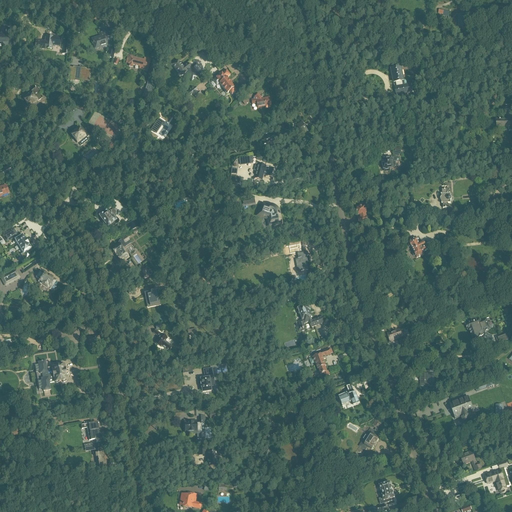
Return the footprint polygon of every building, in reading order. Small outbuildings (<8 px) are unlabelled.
[(6,34),(6,27),(1,28),(2,35),(0,34),(0,42),(3,42),(3,47),(8,46),(8,45),(15,45),(14,37),(7,38),(7,35),(7,34),(6,34)] [(93,43),(95,48),(95,49),(109,45),(107,36),(109,36),(108,31),(100,33),(101,37),(92,39),(93,42),(93,43),(93,44),(93,43)] [(61,43),(61,38),(46,36),(46,38),(45,38),(44,42),(40,42),(40,40),(35,40),(34,49),(39,49),(39,48),(52,49),(52,45),(60,46),(61,43)] [(70,40),(65,39),(63,51),(61,51),(60,54),(68,55),(70,40)] [(115,50),(109,49),(107,58),(113,59),(115,50)] [(140,67),(139,69),(148,71),(149,67),(148,66),(149,64),(151,59),(144,58),(144,60),(127,56),(127,59),(129,59),(128,64),(130,64),(129,67),(133,67),(133,65),(140,67)] [(183,67),(178,61),(172,65),(181,77),(185,74),(191,82),(197,77),(191,69),(191,68),(188,63),(183,67)] [(14,75),(23,69),(19,64),(11,70),(14,75)] [(0,76),(9,70),(6,66),(1,70),(2,71),(0,72),(0,76)] [(405,80),(404,81),(401,67),(390,69),(393,84),(394,84),(394,87),(396,96),(413,92),(411,84),(406,85),(407,84),(406,81),(405,80)] [(71,70),(70,79),(75,79),(75,78),(79,79),(79,80),(88,81),(89,72),(84,71),(85,70),(75,69),(74,70),(71,70)] [(216,78),(212,81),(216,86),(219,84),(225,91),(224,92),(226,94),(227,93),(227,94),(229,92),(232,95),(236,92),(234,89),(235,88),(227,78),(230,75),(226,70),(222,73),(216,78)] [(22,87),(30,80),(25,74),(22,76),(23,77),(19,80),(21,82),(19,83),(22,87)] [(149,79),(143,97),(149,98),(155,80),(149,79)] [(196,98),(201,95),(199,92),(197,93),(196,91),(198,90),(195,87),(185,95),(188,98),(193,94),(196,98)] [(41,104),(39,102),(44,99),(41,95),(42,94),(38,88),(32,93),(32,94),(26,99),(26,101),(25,101),(27,102),(29,102),(32,107),(31,107),(33,110),(41,104)] [(262,99),(258,94),(255,98),(256,99),(255,99),(255,100),(252,100),(252,105),(257,104),(258,109),(263,108),(263,107),(271,106),(269,98),(262,99)] [(503,120),(497,120),(497,128),(507,127),(508,127),(508,130),(509,130),(509,131),(511,131),(511,115),(511,107),(509,107),(506,108),(502,108),(502,115),(503,115),(503,116),(508,116),(508,119),(509,119),(509,120),(503,120)] [(307,131),(302,124),(295,129),(296,131),(299,129),(300,131),(297,133),(299,137),(307,131)] [(89,137),(83,129),(80,131),(79,129),(72,134),(72,136),(73,138),(75,138),(78,142),(85,137),(87,139),(89,137)] [(117,143),(102,134),(100,138),(107,142),(104,146),(107,147),(109,145),(114,148),(117,143)] [(271,141),(267,142),(267,145),(284,142),(283,136),(272,138),(272,140),(270,140),(271,141)] [(241,166),(250,164),(252,157),(239,159),(240,166),(241,166)] [(385,160),(382,160),(383,163),(383,164),(383,165),(383,168),(384,172),(387,171),(390,171),(390,169),(394,168),(394,167),(395,167),(397,167),(396,162),(398,162),(398,161),(400,161),(399,158),(397,158),(397,157),(385,160)] [(271,176),(273,169),(265,167),(265,166),(258,164),(254,178),(262,180),(263,174),(271,176)] [(0,197),(1,197),(1,196),(9,194),(6,185),(0,187),(0,197)] [(441,201),(441,204),(444,204),(444,205),(443,205),(443,209),(449,208),(449,204),(451,203),(451,201),(451,200),(452,200),(452,199),(452,198),(452,197),(451,197),(451,196),(451,194),(448,194),(448,193),(449,193),(448,189),(442,190),(442,194),(443,194),(441,195),(441,197),(441,198),(440,198),(440,199),(440,200),(441,201)] [(268,206),(261,203),(257,216),(267,219),(268,225),(281,223),(280,215),(281,215),(281,214),(279,214),(278,212),(277,211),(277,210),(277,209),(276,209),(275,210),(273,208),(273,207),(272,206),(271,206),(270,206),(269,206),(268,206)] [(367,213),(365,206),(356,208),(358,215),(360,215),(361,218),(358,219),(359,222),(367,221),(367,217),(369,217),(369,213),(367,213)] [(110,212),(108,210),(99,216),(102,220),(102,222),(103,223),(105,224),(108,227),(110,229),(118,223),(114,217),(116,215),(115,214),(115,213),(113,210),(110,212)] [(141,227),(138,220),(126,225),(129,231),(141,227)] [(14,229),(3,236),(7,242),(14,238),(18,236),(18,235),(14,229)] [(18,236),(14,238),(15,240),(18,246),(17,246),(19,249),(20,249),(23,254),(21,255),(22,256),(24,259),(26,258),(27,258),(29,256),(30,256),(28,252),(31,249),(28,245),(29,245),(26,240),(25,240),(23,236),(23,235),(19,237),(19,238),(18,236)] [(115,248),(112,250),(113,251),(113,252),(113,253),(114,253),(115,254),(117,256),(117,257),(118,258),(118,259),(119,260),(120,261),(121,261),(122,260),(122,262),(128,258),(127,258),(127,257),(128,256),(126,253),(125,252),(125,251),(124,249),(123,249),(126,246),(127,246),(126,244),(130,241),(126,236),(122,239),(122,240),(121,240),(118,242),(119,242),(118,243),(119,244),(117,245),(114,247),(115,248)] [(414,253),(413,255),(414,256),(416,257),(417,258),(424,255),(423,253),(428,250),(424,243),(419,245),(416,239),(415,237),(411,239),(412,241),(409,242),(410,244),(408,246),(409,247),(411,247),(414,253)] [(295,251),(293,245),(287,246),(287,248),(280,250),(281,254),(293,251),(293,255),(298,254),(299,259),(296,259),(295,259),(297,268),(293,268),(294,273),(308,270),(305,256),(309,256),(308,252),(305,253),(304,251),(297,252),(297,250),(295,251)] [(38,282),(39,281),(25,272),(25,273),(22,267),(16,271),(1,279),(0,279),(0,288),(5,286),(20,278),(26,275),(41,284),(38,282)] [(152,275),(151,270),(147,271),(147,270),(141,272),(142,278),(148,277),(148,276),(152,275)] [(51,288),(54,290),(55,288),(56,288),(57,287),(56,286),(58,283),(56,282),(56,280),(40,271),(36,278),(40,280),(39,281),(38,282),(41,284),(48,288),(49,287),(51,289),(51,288)] [(145,297),(147,308),(159,306),(156,290),(144,293),(145,297)] [(299,310),(298,310),(299,313),(300,313),(302,321),(298,322),(302,332),(305,331),(303,325),(308,323),(309,323),(311,328),(325,323),(323,317),(314,321),(312,322),(311,318),(312,317),(310,311),(310,310),(309,306),(308,306),(308,305),(298,309),(299,310)] [(473,341),(480,338),(482,337),(483,337),(483,336),(484,336),(485,334),(485,333),(485,332),(491,330),(487,319),(481,321),(480,318),(465,324),(468,331),(469,330),(473,341)] [(401,329),(387,333),(390,343),(399,340),(399,341),(403,339),(403,338),(404,338),(401,329)] [(172,347),(167,344),(170,341),(155,330),(153,333),(159,337),(155,343),(160,347),(161,346),(169,352),(172,347)] [(499,344),(505,342),(508,341),(506,334),(497,338),(499,344)] [(411,345),(408,337),(403,339),(399,341),(398,341),(401,348),(411,345)] [(324,354),(315,357),(312,358),(313,358),(309,359),(311,365),(315,363),(318,370),(319,369),(321,375),(325,373),(326,374),(324,374),(325,378),(330,376),(329,372),(327,372),(326,367),(324,360),(326,359),(326,357),(332,355),(331,354),(333,353),(332,349),(330,350),(329,349),(323,351),(324,354)] [(52,367),(47,368),(46,361),(38,362),(39,365),(34,365),(39,390),(43,390),(43,392),(51,390),(50,383),(55,382),(55,383),(56,384),(59,384),(59,382),(62,381),(62,382),(63,383),(66,382),(66,381),(66,380),(67,380),(66,375),(67,375),(68,374),(69,373),(69,372),(68,371),(68,370),(67,370),(66,370),(65,370),(64,365),(64,364),(62,364),(60,364),(59,365),(59,366),(56,366),(55,365),(53,366),(52,367)] [(214,380),(212,369),(204,370),(205,377),(206,376),(206,378),(200,379),(201,384),(201,388),(202,388),(202,393),(211,392),(210,380),(214,380)] [(432,374),(421,374),(420,386),(445,387),(445,380),(437,380),(437,375),(432,375),(432,374)] [(485,383),(485,384),(475,387),(477,392),(487,388),(496,385),(494,380),(485,383)] [(354,406),(356,405),(360,404),(356,393),(355,393),(352,385),(347,387),(350,395),(348,396),(348,393),(339,396),(342,406),(351,403),(351,402),(352,402),(354,406)] [(471,406),(470,403),(468,397),(449,403),(456,420),(460,418),(463,425),(471,422),(472,425),(478,423),(474,413),(471,406)] [(495,424),(503,424),(503,405),(496,405),(495,424)] [(204,417),(204,409),(196,410),(196,417),(199,417),(199,423),(197,423),(197,420),(191,421),(185,422),(185,434),(197,434),(197,436),(199,436),(199,438),(201,438),(201,431),(201,424),(205,424),(205,417),(204,417)] [(273,429),(268,418),(263,420),(270,435),(277,432),(275,428),(273,429)] [(377,421),(373,427),(378,430),(381,424),(377,421)] [(97,431),(96,423),(81,425),(82,429),(87,428),(89,441),(96,440),(96,443),(93,444),(94,447),(99,447),(98,443),(101,443),(99,434),(96,434),(95,431),(97,431)] [(371,428),(361,444),(359,447),(366,451),(368,448),(371,451),(379,438),(375,436),(377,433),(371,428)] [(7,434),(10,439),(18,434),(15,429),(7,434)] [(202,448),(202,446),(199,446),(199,448),(198,448),(199,455),(205,455),(207,455),(208,456),(208,459),(206,459),(206,466),(210,466),(210,465),(214,465),(214,466),(218,466),(218,459),(216,459),(216,452),(208,453),(205,453),(205,448),(202,448)] [(99,447),(94,447),(95,450),(98,450),(98,453),(95,454),(97,467),(99,466),(100,470),(107,469),(106,461),(104,462),(104,456),(103,449),(99,449),(99,447)] [(472,452),(465,454),(460,456),(464,465),(472,462),(475,472),(476,472),(483,469),(481,465),(478,466),(472,452)] [(501,471),(491,474),(485,476),(485,477),(486,477),(485,478),(485,479),(485,480),(486,481),(486,482),(487,483),(488,484),(496,481),(499,492),(501,491),(501,492),(502,493),(503,493),(504,492),(505,491),(505,490),(507,490),(503,479),(502,474),(505,472),(504,468),(508,467),(506,461),(498,464),(500,470),(502,469),(502,471),(501,472),(501,471)] [(382,495),(383,497),(384,501),(387,500),(388,502),(392,501),(391,499),(395,498),(393,492),(392,492),(391,488),(392,488),(390,482),(387,483),(386,483),(383,484),(379,485),(381,491),(380,491),(381,496),(382,495)] [(181,494),(179,506),(182,506),(182,508),(190,509),(190,508),(201,510),(202,503),(196,502),(197,495),(187,493),(187,495),(181,494)]
